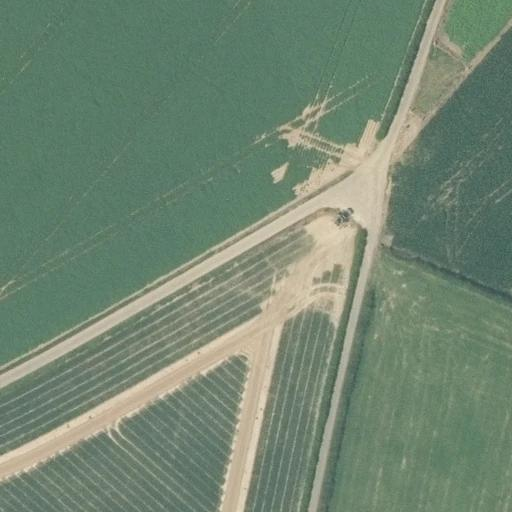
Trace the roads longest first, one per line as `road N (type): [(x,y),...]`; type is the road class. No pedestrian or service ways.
road 1 (unclassified): [(0,382),(324,200),(377,183)]
road 2 (unclassified): [(310,511),(377,183)]
road 3 (unclassified): [(377,183),(440,0)]
